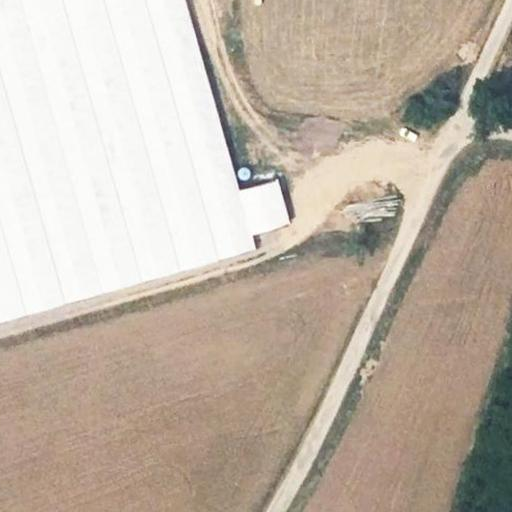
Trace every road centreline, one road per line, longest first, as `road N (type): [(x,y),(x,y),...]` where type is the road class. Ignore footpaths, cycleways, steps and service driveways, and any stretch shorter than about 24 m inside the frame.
road 1 (unclassified): [(453,123),(316,453),(278,511)]
road 2 (track): [(511,12),(453,123),(511,136)]
